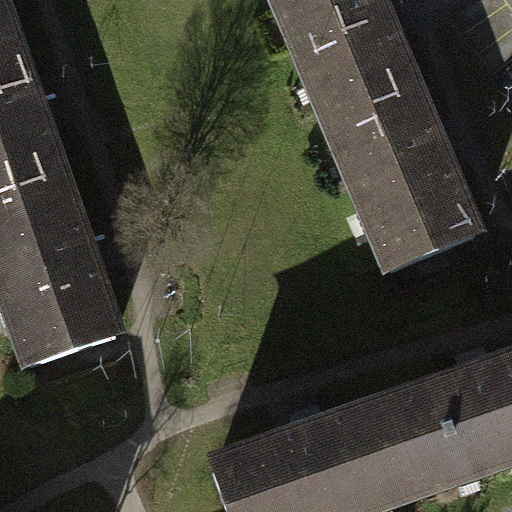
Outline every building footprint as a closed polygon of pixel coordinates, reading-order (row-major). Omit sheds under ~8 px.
[(411,97),(370,0),(264,0),(321,135),(411,97)] [(0,214),(60,195),(6,39),(0,40),(0,214)] [(472,242),(411,97),(321,135),(382,280),(472,242)] [(109,342),(60,195),(0,214),(0,315),(19,372),(109,342)] [(417,500),(511,467),(511,365),(386,409),(417,500)] [(216,511),(382,511),(417,500),(386,409),(203,474),(216,511)]
